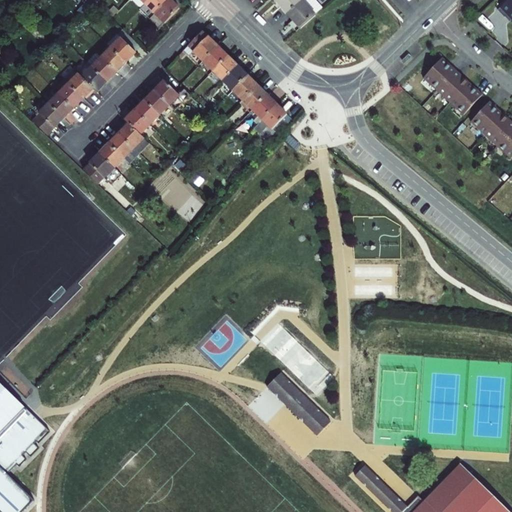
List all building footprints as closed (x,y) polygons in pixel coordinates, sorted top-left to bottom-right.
[(87,0),(88,0),(86,2),(93,9),(97,5),(101,1),(102,0),(87,0)] [(139,0),(132,0),(131,1),(140,11),(145,6),(139,0)] [(150,22),(156,16),(171,1),(170,0),(150,0),(145,6),(140,11),(139,12),(150,22)] [(277,0),(288,12),(302,0),(277,0)] [(315,0),(302,0),(288,12),(302,27),(323,8),(315,0)] [(502,17),(504,15),(511,23),(511,0),(505,0),(495,10),(502,17)] [(101,1),(97,5),(112,20),(116,16),(101,1)] [(181,10),(171,1),(156,16),(166,25),(181,10)] [(138,46),(123,32),(118,37),(132,51),(138,46)] [(200,69),(205,65),(220,50),(204,34),(184,54),(200,69)] [(118,37),(109,47),(124,62),(134,52),(132,51),(118,37)] [(124,62),(109,47),(98,57),(113,72),(124,62)] [(205,65),(214,74),(229,59),(220,50),(205,65)] [(98,57),(89,67),(103,82),(113,72),(98,57)] [(440,57),(439,58),(448,66),(448,65),(440,57)] [(439,58),(422,76),(428,82),(427,83),(435,91),(454,70),(448,65),(448,66),(439,58)] [(214,74),(224,83),(238,69),(229,59),(214,74)] [(79,77),(90,88),(94,92),(103,82),(89,67),(79,77)] [(224,83),(234,94),(248,78),(238,69),(224,83)] [(454,70),(435,91),(443,98),(444,96),(449,101),(466,82),(458,76),(459,75),(454,70)] [(90,88),(79,77),(75,73),(65,82),(80,98),(90,88)] [(248,78),(234,94),(243,103),(257,88),(248,78)] [(467,81),(466,82),(474,90),(475,89),(467,81)] [(80,98),(65,82),(56,91),(71,107),(80,98)] [(466,82),(449,101),(454,106),(453,107),(461,115),(480,94),(475,89),(474,90),(466,82)] [(169,88),(159,98),(174,113),(184,103),(169,88)] [(243,103),(253,113),(268,98),(257,88),(243,103)] [(71,107),(56,91),(46,102),(60,117),(71,107)] [(184,103),(174,113),(179,118),(195,102),(190,97),(184,103)] [(159,98),(149,108),(163,123),(174,113),(159,98)] [(268,98),(253,113),(264,123),(278,108),(268,98)] [(478,128),(484,133),(500,115),(492,107),(493,106),(488,101),(469,121),(477,129),(478,128)] [(60,117),(46,102),(37,111),(28,119),(43,134),(60,117)] [(493,106),(492,107),(500,115),(501,113),(493,106)] [(163,123),(149,108),(138,118),(153,133),(163,123)] [(278,108),(264,123),(273,133),(274,132),(280,138),(293,123),(278,108)] [(508,121),(500,115),(484,133),(488,137),(487,139),(495,146),(511,127),(511,123),(509,120),(508,121)] [(128,129),(131,132),(143,144),(153,133),(138,118),(128,129)] [(511,127),(495,146),(503,153),(504,152),(510,157),(511,154),(511,127)] [(143,144),(131,132),(122,141),(137,156),(146,147),(143,144)] [(137,156),(122,141),(111,151),(126,166),(137,156)] [(111,151),(102,161),(117,175),(126,166),(111,151)] [(102,161),(86,177),(101,191),(107,185),(113,191),(123,181),(117,175),(102,161)] [(124,182),(123,181),(113,191),(114,193),(124,182)] [(334,418),(283,370),(268,386),(317,435),(334,418)] [(0,383),(0,509),(2,511),(20,511),(32,501),(5,473),(46,427),(0,383)] [(389,511),(508,511),(465,470),(429,508),(423,502),(419,506),(412,511),(409,511),(369,473),(360,482),(389,511)]
